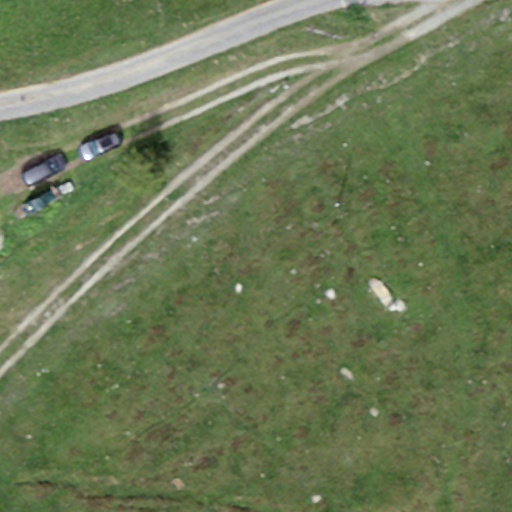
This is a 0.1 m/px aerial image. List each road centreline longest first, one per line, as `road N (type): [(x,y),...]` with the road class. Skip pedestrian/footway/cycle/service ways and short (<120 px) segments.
road 1 (track): [(0,363),(175,189),(303,85),(445,0)]
road 2 (track): [(0,106),(115,77),(328,0)]
